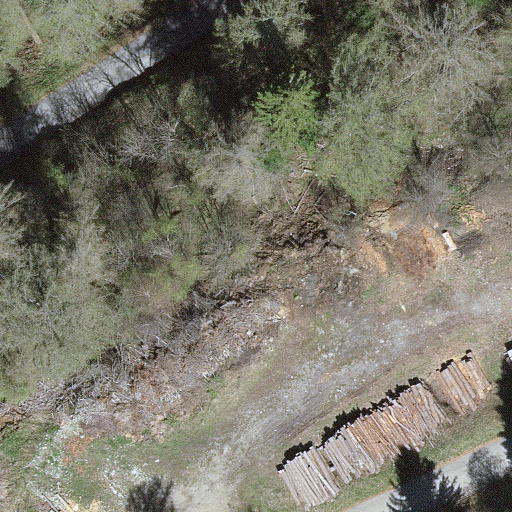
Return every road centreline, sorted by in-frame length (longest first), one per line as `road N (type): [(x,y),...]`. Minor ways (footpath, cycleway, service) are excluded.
road 1 (unclassified): [(236,0),(0,144)]
road 2 (unclassified): [(388,511),(511,455)]
